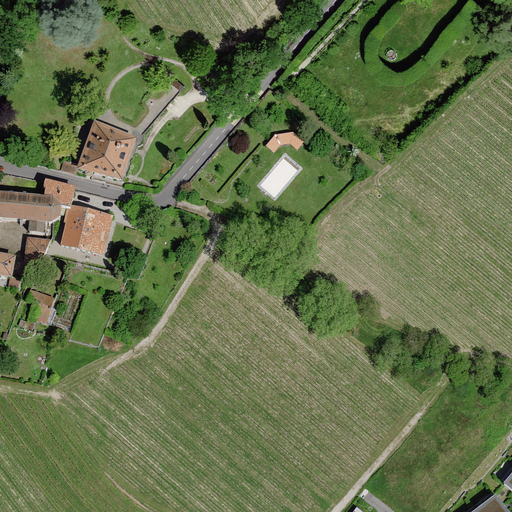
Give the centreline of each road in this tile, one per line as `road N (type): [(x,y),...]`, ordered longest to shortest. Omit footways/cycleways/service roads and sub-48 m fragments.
road 1 (tertiary): [(0,165),(150,201),(166,198),(335,0)]
road 2 (track): [(166,198),(215,219),(216,233),(149,340),(106,372),(86,406)]
road 3 (track): [(340,511),(431,403)]
